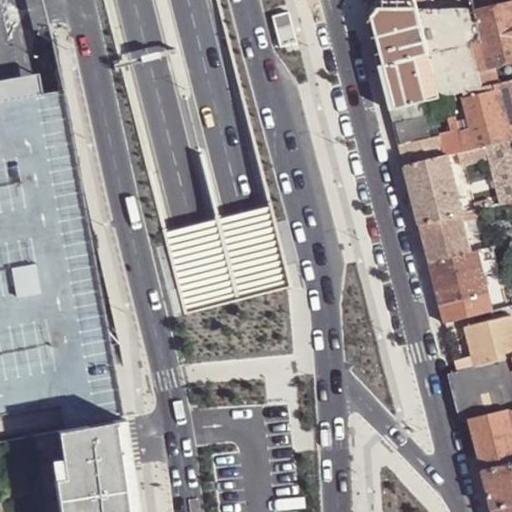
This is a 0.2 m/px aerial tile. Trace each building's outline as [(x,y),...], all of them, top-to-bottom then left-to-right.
[(365,0),(364,3),(368,22),(385,1),(388,1),(388,0),(365,0)] [(373,39),(400,32),(402,41),(424,36),(417,10),(414,1),(423,1),(422,0),(388,0),(388,1),(385,1),(368,22),(373,39)] [(477,70),(511,61),(511,3),(475,12),(483,44),(471,46),(477,70)] [(471,46),(483,44),(475,12),(474,9),(417,10),(424,36),(429,57),(471,46)] [(381,69),(407,63),(402,41),(400,32),(373,39),(381,69)] [(410,62),(429,57),(424,36),(402,41),(407,63),(410,62)] [(471,46),(429,57),(440,98),(450,96),(482,87),(479,78),(477,70),(471,46)] [(420,103),(440,98),(429,57),(410,62),(420,103)] [(392,111),(420,103),(410,62),(407,63),(381,69),(392,111)] [(482,87),(491,85),(488,76),(479,78),(482,87)] [(508,140),(511,139),(511,79),(492,85),(494,90),(462,98),(467,118),(475,150),(492,145),(508,140)] [(5,98),(0,98),(0,434),(116,413),(102,332),(57,88),(27,94),(5,98)] [(392,111),(406,168),(450,156),(464,152),(459,131),(429,139),(420,103),(392,111)] [(464,152),(475,150),(467,118),(456,121),(459,131),(464,152)] [(511,201),(511,155),(508,140),(492,145),(506,203),(511,201)] [(420,225),(464,214),(450,156),(406,168),(420,225)] [(430,264),(471,254),(463,221),(480,216),(478,210),(464,214),(420,225),(430,264)] [(445,322),(492,311),(476,252),(471,254),(430,264),(445,322)] [(475,367),(511,357),(511,314),(464,326),(472,357),(475,367)] [(457,371),(475,367),(472,357),(455,362),(457,371)] [(511,409),(511,357),(475,367),(457,371),(470,419),(509,411),(511,409)] [(511,409),(509,411),(470,419),(482,471),(511,464),(511,409)] [(129,511),(116,417),(34,432),(46,511),(129,511)] [(493,509),(511,505),(511,464),(482,471),(493,509)]
